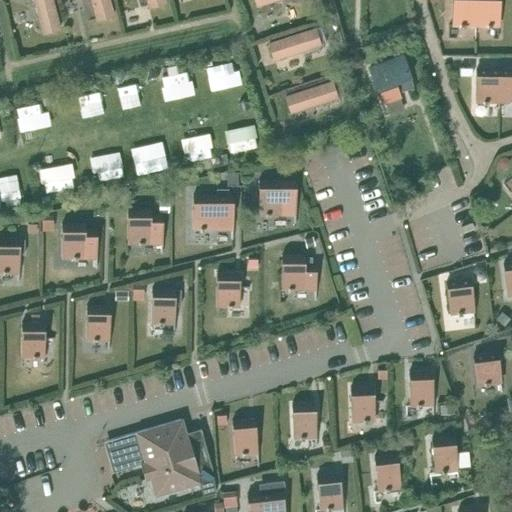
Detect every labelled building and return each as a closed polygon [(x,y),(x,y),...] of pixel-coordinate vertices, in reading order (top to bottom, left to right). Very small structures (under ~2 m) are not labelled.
[(53,0),(34,0),(43,36),(61,32),(53,0)] [(109,0),(90,0),(97,23),(114,18),(109,0)] [(164,0),(145,0),(149,11),(166,6),(164,0)] [(452,0),(452,26),(474,26),(474,0),(452,0)] [(474,0),(474,26),(497,26),(497,0),(474,0)] [(322,45),(317,28),(269,44),(275,61),(322,45)] [(357,53),(349,56),(348,64),(354,69),(361,67),(363,59),(357,53)] [(402,55),(368,66),(376,89),(379,88),(384,104),(400,99),(397,91),(413,86),(402,55)] [(472,68),(459,68),(459,76),(472,76),(472,68)] [(498,103),(498,69),(476,68),(475,102),(498,103)] [(511,68),(498,69),(498,103),(511,102),(511,68)] [(339,98),(333,81),(285,96),(291,114),(339,98)] [(499,158),(497,162),(499,165),(503,167),(507,166),(508,162),(507,158),(503,156),(499,158)] [(293,172),(292,163),(282,165),(283,174),(293,172)] [(237,173),(227,173),(227,183),(237,183),(237,173)] [(258,181),(257,215),(265,215),(265,217),(269,217),(269,215),(293,215),(293,225),(294,225),(295,181),(258,181)] [(192,195),(192,230),(231,229),(231,240),(232,240),(232,195),(192,195)] [(159,202),(159,213),(169,213),(169,202),(159,202)] [(126,210),(126,244),(138,244),(138,246),(142,246),(142,244),(160,244),(160,254),(161,254),(161,216),(149,216),(149,210),(126,210)] [(42,217),(42,230),(51,230),(51,217),(42,217)] [(29,221),(28,232),(38,233),(39,222),(29,221)] [(60,224),(60,258),(72,258),(72,260),(76,260),(76,258),(94,258),(94,268),(95,268),(95,230),(83,230),(83,224),(60,224)] [(313,236),(304,238),(306,247),(315,246),(313,236)] [(0,238),(0,272),(2,272),(2,274),(6,274),(6,273),(17,273),(17,283),(18,283),(18,239),(0,238)] [(305,256),(280,256),(280,289),(287,289),(287,291),(291,291),(291,289),(315,290),(315,266),(310,266),(310,260),(305,260),(305,256)] [(256,258),(247,258),(247,268),(256,268),(256,258)] [(511,261),(503,263),(507,296),(511,295),(511,261)] [(486,277),(486,270),(481,267),(476,267),(472,271),(472,278),(477,281),(483,281),(486,277)] [(215,273),(215,307),(238,307),(238,277),(233,277),(233,273),(215,273)] [(464,278),(446,281),(450,315),(473,312),(469,282),(464,282),(464,278)] [(144,285),(134,285),(134,300),(144,299),(144,285)] [(151,289),(150,323),(157,324),(157,325),(161,325),(161,324),(172,324),(172,334),(173,334),(174,290),(151,289)] [(127,301),(127,291),(115,291),(115,301),(127,301)] [(86,306),(85,340),(107,341),(107,351),(108,351),(108,310),(103,311),(103,306),(86,306)] [(510,319),(501,311),(494,318),(504,326),(510,319)] [(20,323),(20,357),(43,358),(43,328),(38,328),(38,324),(20,323)] [(491,352),(473,355),(476,385),(483,384),(484,386),(488,385),(487,384),(499,382),(496,356),(491,356),(491,352)] [(379,371),(377,381),(387,382),(388,372),(379,371)] [(425,371),(408,372),(409,406),(431,405),(431,415),(432,415),(431,375),(425,375),(425,371)] [(367,387),(349,388),(350,422),(373,421),(372,391),(367,391),(367,387)] [(308,404),(291,404),(292,438),(299,438),(299,440),(303,439),(303,438),(314,437),(314,447),(315,447),(314,408),(314,403),(308,404)] [(452,404),(439,405),(440,415),(453,413),(452,404)] [(215,414),(217,425),(226,423),(224,413),(215,414)] [(189,449),(184,432),(180,419),(107,441),(116,471),(139,464),(189,449)] [(248,420),(231,421),(233,455),(255,453),(256,467),(258,467),(254,423),(249,424),(248,420)] [(201,428),(184,432),(189,449),(139,464),(144,480),(149,478),(155,495),(198,482),(202,496),(214,492),(210,465),(205,449),(206,449),(201,428)] [(411,432),(399,434),(401,445),(413,444),(411,432)] [(394,437),(384,438),(385,448),(395,447),(394,437)] [(448,437),(430,439),(433,473),(455,471),(456,481),(457,481),(456,468),(468,467),(467,451),(455,452),(453,441),(448,442),(448,437)] [(353,462),(351,449),(340,451),(341,463),(353,462)] [(390,455),(373,458),(377,491),(398,489),(400,499),(401,499),(396,459),(391,459),(390,455)] [(333,474),(315,476),(319,510),(340,508),(340,511),(341,511),(338,478),(333,478),(333,474)] [(266,493),(245,495),(247,511),(283,511),(281,492),(284,492),(282,482),(265,483),(266,493)] [(235,504),(233,493),(222,494),(224,506),(235,504)] [(213,504),(214,511),(223,511),(223,503),(213,504)]
